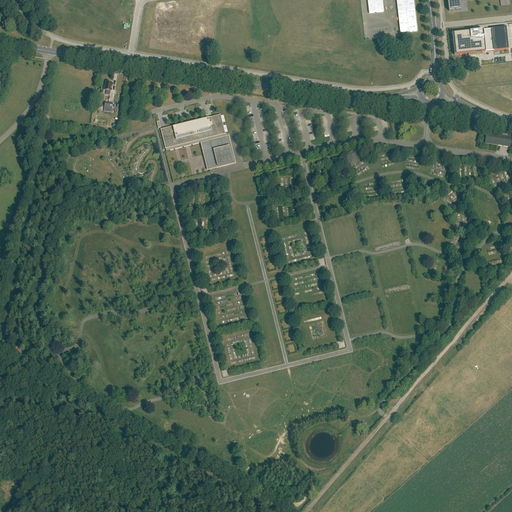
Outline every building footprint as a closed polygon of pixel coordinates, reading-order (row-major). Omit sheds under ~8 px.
[(396,0),(398,12),(400,33),(417,31),(415,10),(413,0),(367,0),(368,2),(369,14),(384,12),(382,0),(396,0)] [(447,0),(449,12),(454,11),(456,11),(461,10),(459,0),(447,0)] [(452,34),(453,34),(456,55),(454,55),(454,56),(469,54),(469,56),(481,55),(480,53),(509,50),(508,49),(507,49),(505,28),(506,28),(505,28),(486,30),(485,29),(476,30),(476,31),(453,34),(452,34)] [(111,91),(113,83),(105,82),(105,87),(104,87),(103,90),(106,91),(105,95),(110,95),(110,91),(111,91)] [(112,113),(113,103),(105,102),(104,111),(112,113)] [(225,134),(220,115),(209,118),(209,119),(173,127),(172,127),(160,130),(165,149),(200,141),(203,155),(205,155),(208,167),(217,165),(217,167),(233,163),(229,146),(228,147),(228,143),(229,136),(225,137),(225,135),(225,134)] [(510,147),(511,138),(486,134),(485,143),(510,147)]
